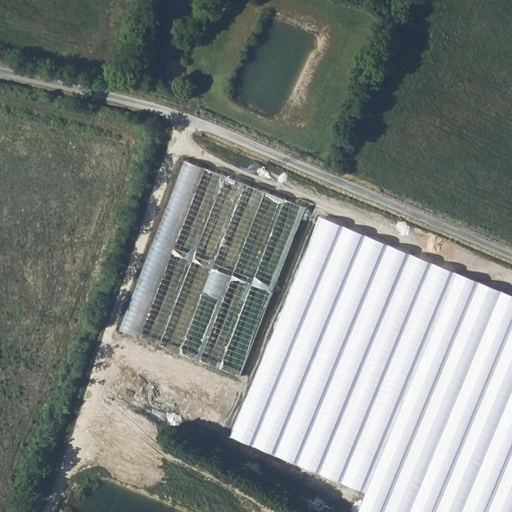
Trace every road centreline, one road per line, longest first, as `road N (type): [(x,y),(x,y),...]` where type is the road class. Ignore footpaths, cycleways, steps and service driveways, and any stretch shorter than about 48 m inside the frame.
road 1 (unclassified): [(0,66),(201,124),(511,255)]
road 2 (track): [(0,100),(138,138),(5,511)]
road 3 (track): [(53,511),(184,118)]
